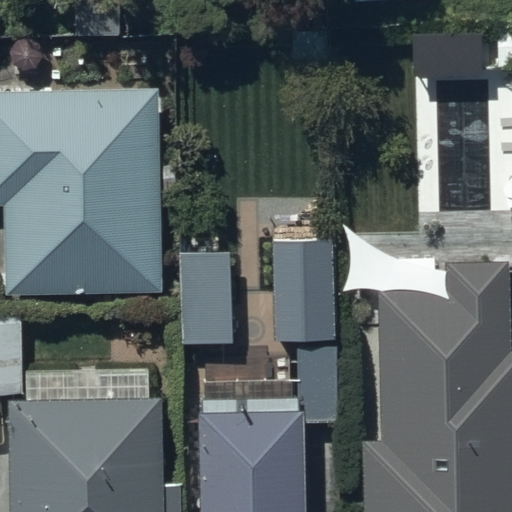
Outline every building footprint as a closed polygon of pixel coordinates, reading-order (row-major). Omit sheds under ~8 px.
[(155,92),(0,94),(0,210),(3,211),(4,296),(159,293),(155,92)] [(272,245),(270,245),(272,344),(331,342),(329,244),(307,244),(307,236),(272,237),(272,245)] [(227,346),(227,254),(178,255),(179,346),(227,346)] [(448,296),(376,293),(381,443),(360,444),(362,511),(511,511),(511,355),(510,356),(507,267),(447,269),(448,296)] [(19,318),(0,318),(0,398),(21,398),(19,318)] [(199,415),(196,415),(196,511),(303,511),(303,425),(336,425),(335,350),(295,350),(295,360),(274,360),(274,356),(230,356),(230,367),(206,367),(206,385),(203,385),(203,402),(199,402),(199,415)] [(148,371),(98,371),(98,366),(73,366),(73,371),(24,372),(25,403),(7,403),(7,511),(179,511),(179,487),(160,487),(159,402),(148,402),(148,371)]
